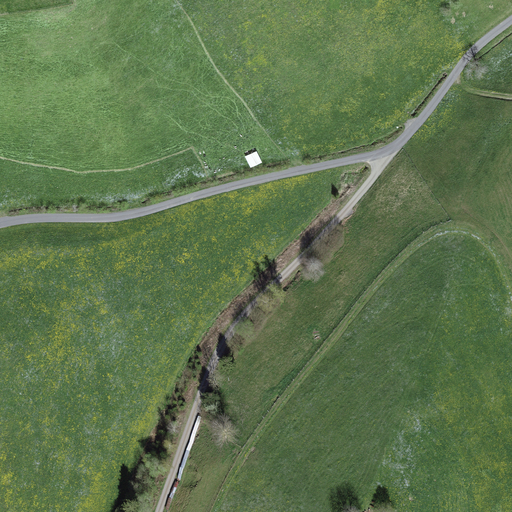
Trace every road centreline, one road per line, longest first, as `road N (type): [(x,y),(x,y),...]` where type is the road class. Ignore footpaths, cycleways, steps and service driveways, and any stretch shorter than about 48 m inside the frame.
road 1 (unclassified): [(0,224),(121,217),(390,150),(471,51),(511,19)]
road 2 (track): [(455,232),(431,235),(395,265),(244,454),(214,511)]
